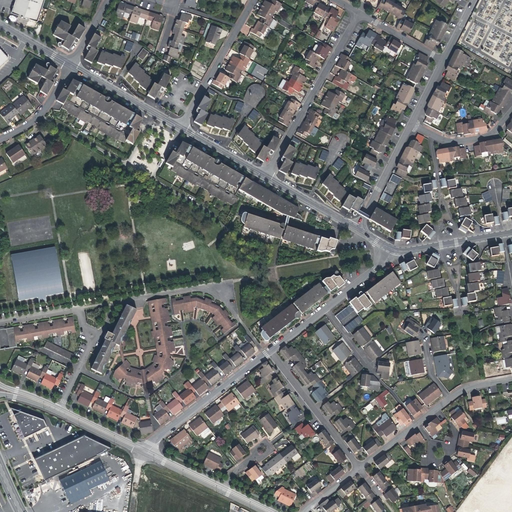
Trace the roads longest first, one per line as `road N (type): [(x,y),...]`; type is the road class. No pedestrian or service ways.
road 1 (residential): [(241,322),(217,291),(195,288),(114,302),(90,342)]
road 2 (residential): [(360,12),(266,176)]
road 3 (residential): [(143,451),(270,351)]
road 4 (residential): [(254,0),(181,127)]
road 5 (residential): [(270,351),(359,467)]
road 6 (residential): [(71,64),(181,127)]
